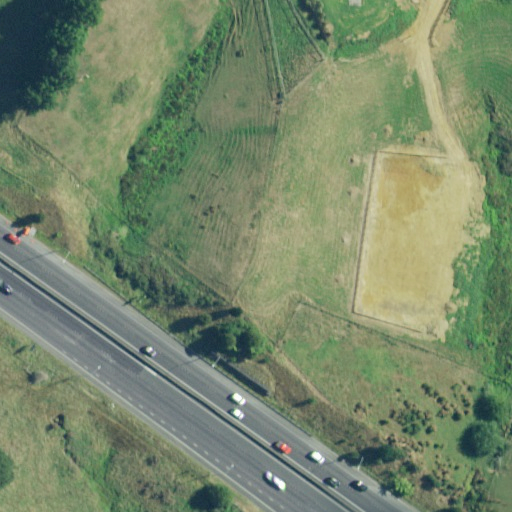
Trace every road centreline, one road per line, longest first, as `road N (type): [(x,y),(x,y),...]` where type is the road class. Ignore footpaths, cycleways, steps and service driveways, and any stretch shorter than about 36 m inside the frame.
road 1 (motorway): [(0,238),(379,511)]
road 2 (motorway): [(328,511),(0,278)]
